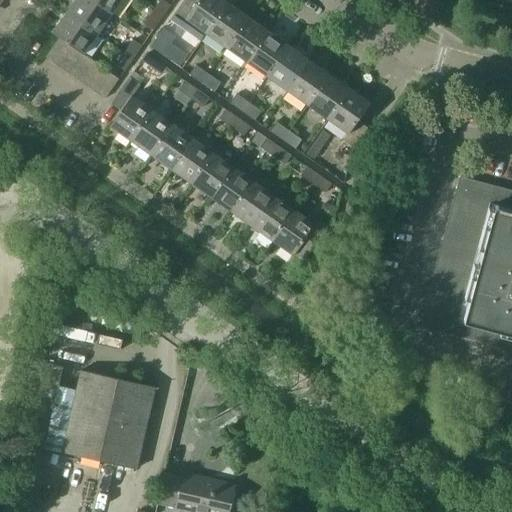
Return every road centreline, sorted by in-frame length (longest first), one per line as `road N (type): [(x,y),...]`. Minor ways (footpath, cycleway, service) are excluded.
road 1 (unclassified): [(449,511),(437,495),(12,195)]
road 2 (residential): [(511,155),(448,140),(395,345),(511,376)]
road 3 (residential): [(511,82),(399,46),(333,0)]
